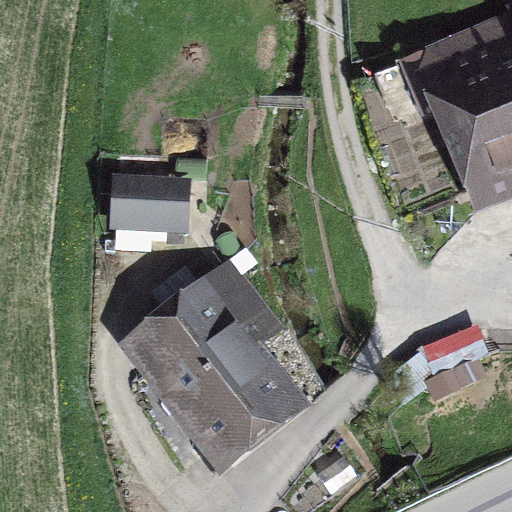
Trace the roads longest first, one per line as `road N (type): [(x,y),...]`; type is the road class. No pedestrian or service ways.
road 1 (track): [(511,313),(406,280),(371,231),(340,108),(331,0)]
road 2 (unknown): [(482,305),(379,357),(324,414),(254,511)]
